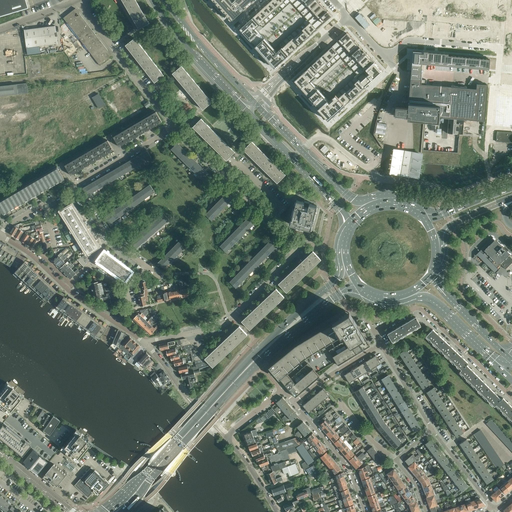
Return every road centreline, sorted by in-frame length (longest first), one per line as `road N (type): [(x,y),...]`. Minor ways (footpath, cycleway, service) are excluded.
road 1 (residential): [(150,347),(229,321),(297,246),(171,124)]
road 2 (primary): [(343,257),(337,278),(102,511)]
road 3 (primary): [(121,511),(254,367),(331,299),(359,287)]
road 4 (residential): [(380,344),(373,332),(420,309),(511,398)]
road 5 (residential): [(276,511),(228,436),(281,391),(295,403)]
road 6 (residential): [(171,124),(76,0)]
road 7 (secondary): [(245,111),(348,227)]
road 8 (unclassified): [(438,189),(385,181),(327,138),(302,149)]
road 9 (secondary): [(152,0),(245,111)]
road 10 (secondary): [(255,103),(167,0)]
road 11 (residential): [(295,403),(351,471),(364,511)]
road 12 (residential): [(160,275),(111,242),(72,186)]
road 13 (secondary): [(398,296),(433,302),(498,366)]
